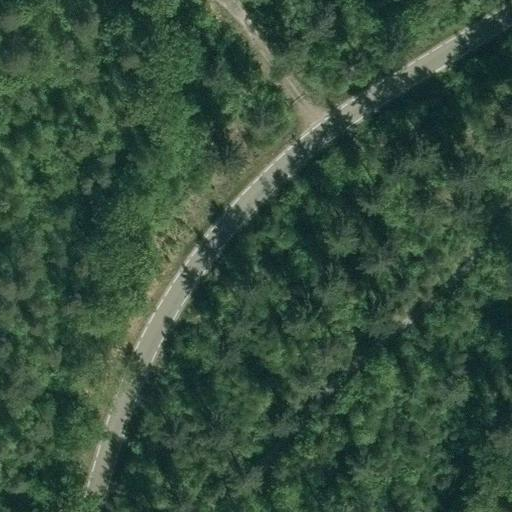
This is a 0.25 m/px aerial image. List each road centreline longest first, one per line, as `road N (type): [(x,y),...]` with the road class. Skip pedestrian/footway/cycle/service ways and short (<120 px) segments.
road 1 (tertiary): [(96,511),(145,341),(199,247),(331,130),(511,16)]
road 2 (track): [(221,0),(331,130)]
